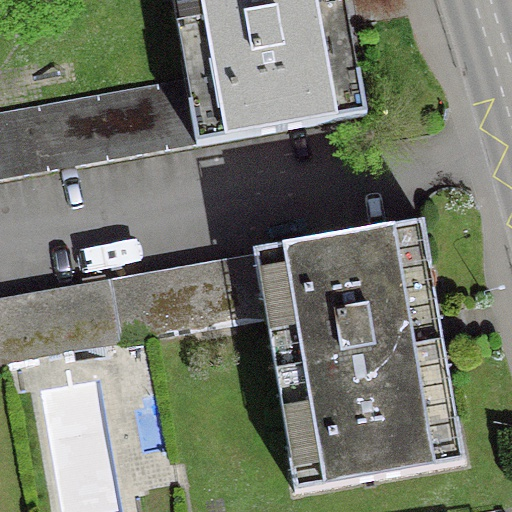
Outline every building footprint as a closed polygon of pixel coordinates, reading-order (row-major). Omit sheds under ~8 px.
[(177,0),(192,80),(179,82),(180,84),(8,115),(19,178),(362,118),(351,61),(339,63),(327,0),(177,0)] [(0,181),(19,178),(8,115),(0,116),(0,181)] [(428,283),(419,226),(251,255),(262,319),(263,321),(275,319),(291,410),(286,411),(293,453),(285,454),(292,495),(460,466),(453,425),(445,426),(438,384),(433,385),(416,285),(428,283)] [(251,255),(104,281),(115,344),(262,319),(251,255)] [(0,364),(68,353),(115,344),(104,281),(0,298),(0,364)] [(70,364),(68,353),(0,364),(6,399),(98,382),(94,360),(70,364)]
